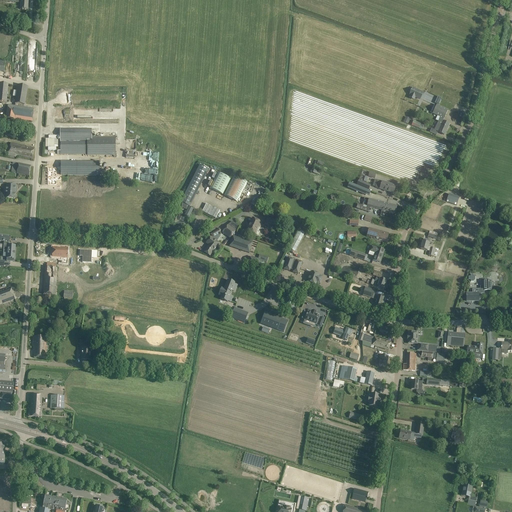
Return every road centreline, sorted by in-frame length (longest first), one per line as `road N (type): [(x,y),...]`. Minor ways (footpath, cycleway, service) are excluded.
road 1 (unclassified): [(398,322),(182,249),(32,232)]
road 2 (unclassified): [(398,322),(399,247),(463,139),(502,0)]
road 3 (unclassified): [(19,428),(32,232)]
road 4 (unclassified): [(32,232),(43,36)]
road 5 (residential): [(377,511),(398,322)]
road 6 (tertiary): [(178,511),(85,452),(19,428)]
